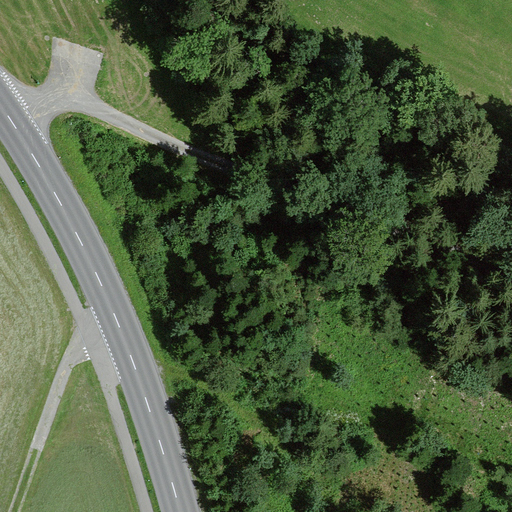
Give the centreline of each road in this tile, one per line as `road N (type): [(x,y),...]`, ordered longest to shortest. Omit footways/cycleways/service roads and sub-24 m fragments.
road 1 (track): [(4,108),(64,102),(93,111),(511,285)]
road 2 (secondary): [(0,103),(120,327),(178,511)]
road 3 (track): [(12,511),(69,357),(120,327)]
